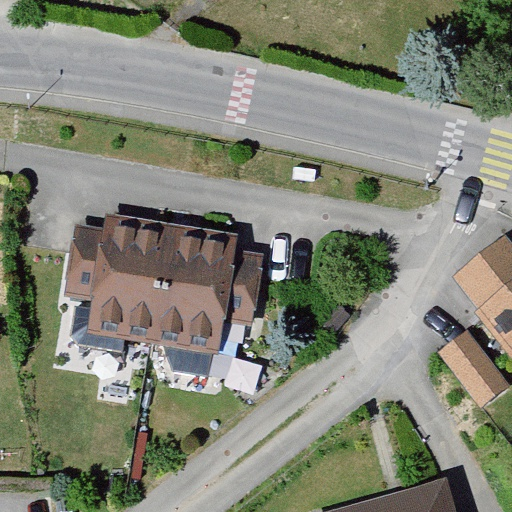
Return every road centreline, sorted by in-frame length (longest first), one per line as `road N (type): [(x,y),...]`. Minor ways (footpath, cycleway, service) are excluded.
road 1 (tertiary): [(493,158),(198,91),(0,60)]
road 2 (residential): [(493,158),(357,379),(214,511)]
